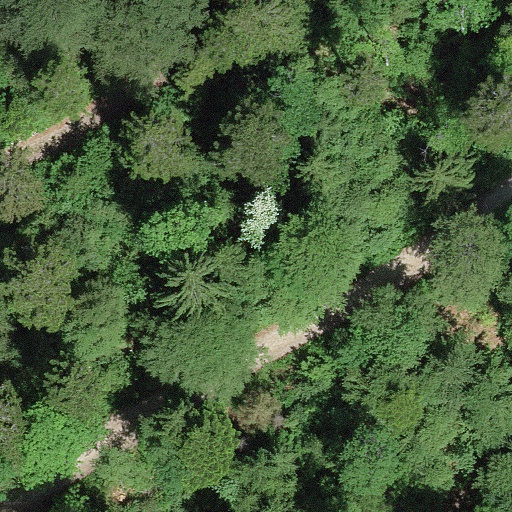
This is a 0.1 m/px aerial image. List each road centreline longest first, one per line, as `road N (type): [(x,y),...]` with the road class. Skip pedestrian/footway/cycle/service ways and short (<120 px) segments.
road 1 (track): [(511,187),(4,511)]
road 2 (track): [(0,147),(155,70),(247,0)]
